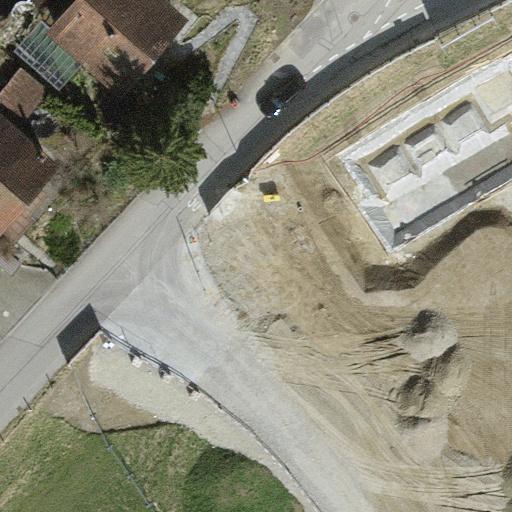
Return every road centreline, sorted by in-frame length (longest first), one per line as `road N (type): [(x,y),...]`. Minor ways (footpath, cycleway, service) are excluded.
road 1 (residential): [(0,404),(316,59)]
road 2 (residential): [(316,59),(441,0)]
